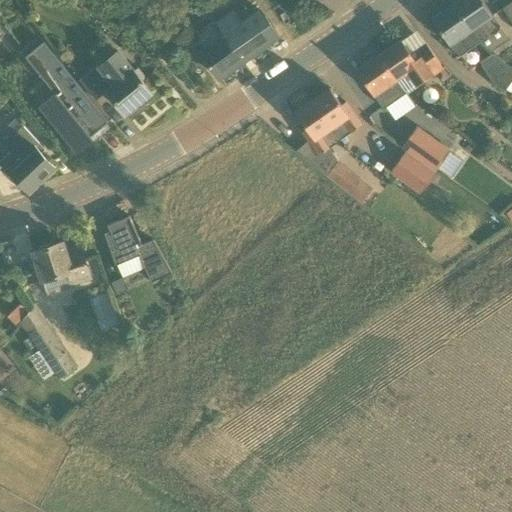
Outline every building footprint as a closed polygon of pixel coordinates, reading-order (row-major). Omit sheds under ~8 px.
[(482,0),(458,0),(453,4),(480,42),(501,27),(482,0)] [(511,1),(503,8),(511,21),(511,1)] [(480,42),(453,4),(432,19),(458,57),(480,42)] [(224,35),(201,52),(219,79),(278,37),(260,10),(242,22),(233,10),(215,22),(224,35)] [(393,45),(379,55),(396,81),(397,80),(406,93),(406,94),(417,87),(441,71),(442,73),(441,78),(443,80),(449,76),(427,44),(426,45),(417,51),(416,52),(419,57),(415,59),(411,54),(411,53),(401,39),(393,45)] [(109,122),(42,42),(24,58),(54,94),(38,108),(76,154),(94,140),(91,137),(109,122)] [(98,64),(79,80),(96,100),(107,91),(125,114),(126,115),(152,94),(141,80),(145,77),(138,67),(133,70),(132,69),(118,51),(115,54),(116,55),(118,53),(122,58),(105,72),(101,67),(103,65),(102,64),(99,66),(98,64)] [(511,81),(511,67),(503,61),(493,54),(481,62),(494,83),(505,91),(511,81)] [(379,55),(357,70),(383,109),(406,93),(397,80),(396,81),(379,55)] [(331,88),(313,100),(340,140),(361,126),(345,102),(342,104),(331,88)] [(309,139),(296,151),(326,175),(328,173),(338,160),(330,147),(340,140),(313,100),(307,104),(305,106),(296,112),(307,128),(303,131),(309,139)] [(13,148),(0,161),(20,182),(27,189),(29,191),(55,167),(41,151),(44,148),(38,141),(23,125),(19,128),(16,133),(13,140),(11,148),(13,148)] [(439,171),(442,167),(452,153),(417,128),(404,146),(439,171)] [(421,192),(434,172),(405,152),(391,171),(421,192)] [(112,234),(106,237),(118,264),(124,277),(148,268),(154,281),(172,272),(154,239),(142,244),(129,215),(108,225),(112,234)] [(33,251),(43,280),(67,273),(70,283),(90,277),(81,249),(83,249),(82,248),(67,253),(63,241),(33,251)] [(123,281),(113,285),(118,297),(128,293),(123,281)] [(21,321),(22,323),(26,329),(55,372),(60,378),(76,367),(34,304),(21,321)]
